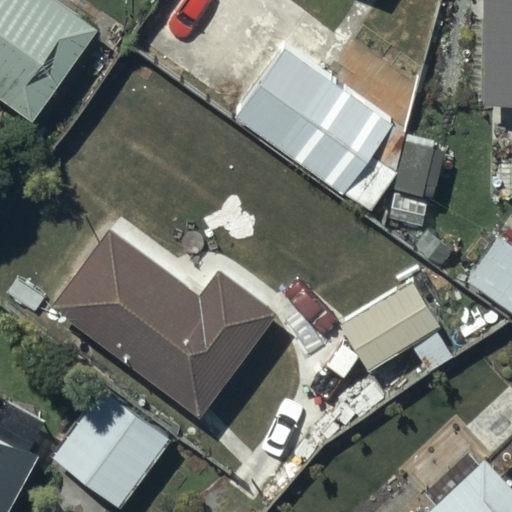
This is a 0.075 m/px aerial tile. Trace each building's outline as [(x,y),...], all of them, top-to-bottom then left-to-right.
[(0,0),(0,99),(29,120),(94,30),(52,0),(0,0)] [(511,0),(480,0),(480,94),(511,94),(511,0)] [(286,42),(235,112),(341,193),(393,124),(286,42)] [(405,135),(387,214),(424,223),(443,144),(405,135)] [(109,230),(51,306),(196,415),(273,314),(216,270),(196,296),(109,230)] [(511,244),(498,234),(466,278),(511,311),(511,244)] [(412,276),(339,321),(369,370),(411,345),(426,370),(452,354),(438,332),(443,328),(412,276)] [(101,385),(48,454),(117,506),(169,438),(101,385)] [(0,511),(6,511),(38,454),(30,450),(41,431),(0,409),(0,511)] [(429,511),(511,511),(511,502),(478,466),(429,511)]
